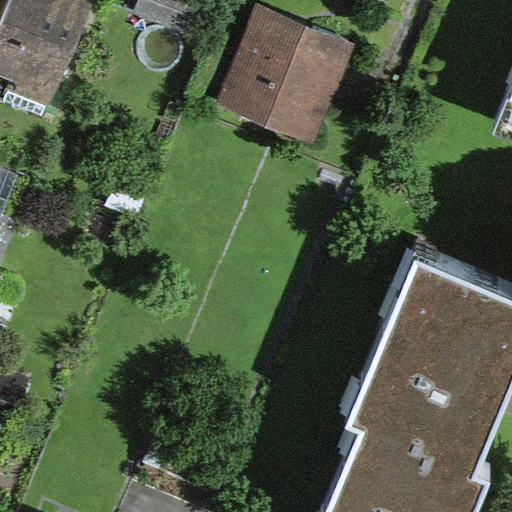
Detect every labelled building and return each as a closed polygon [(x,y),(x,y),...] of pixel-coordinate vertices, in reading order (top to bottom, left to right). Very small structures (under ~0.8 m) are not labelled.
[(0,0),(0,60),(26,0),(0,0)] [(95,7),(78,0),(26,0),(0,60),(0,69),(12,75),(2,98),(48,118),(95,7)] [(209,4),(198,0),(143,0),(138,14),(196,36),(209,4)] [(351,45),(260,9),(223,102),(314,138),(351,45)] [(363,412),(491,465),(511,413),(511,273),(434,241),(363,412)] [(491,465),(373,416),(333,511),(484,511),(503,470),(491,465)]
